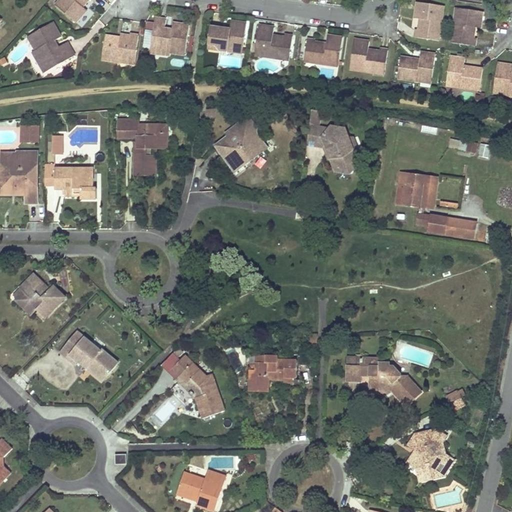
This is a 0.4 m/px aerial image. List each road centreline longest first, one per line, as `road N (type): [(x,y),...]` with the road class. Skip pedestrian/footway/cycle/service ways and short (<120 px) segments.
road 1 (residential): [(109,266),(125,297),(146,300),(166,289),(173,271),(167,250),(132,237)]
road 2 (residential): [(381,0),(351,16),(236,0)]
road 3 (residential): [(132,237),(0,236)]
road 4 (residential): [(511,389),(483,511)]
